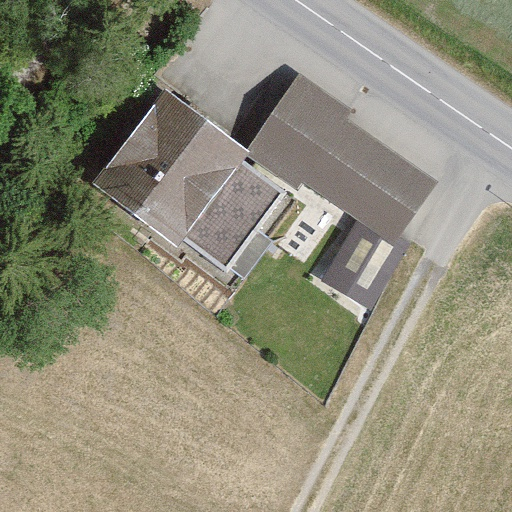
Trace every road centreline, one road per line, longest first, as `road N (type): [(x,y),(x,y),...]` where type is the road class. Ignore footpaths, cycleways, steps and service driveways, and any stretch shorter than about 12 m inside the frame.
road 1 (track): [(506,143),(422,282),(303,511)]
road 2 (tertiary): [(511,146),(299,0)]
